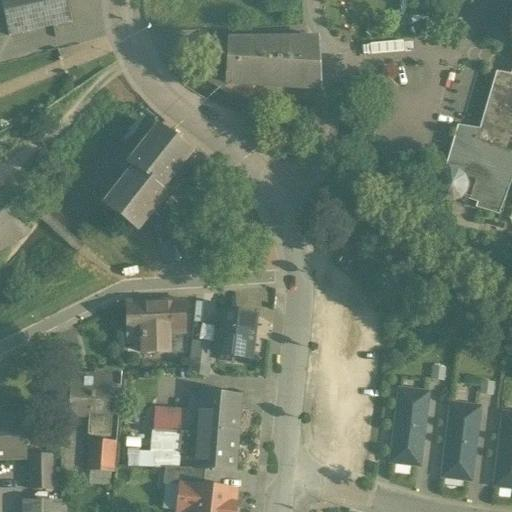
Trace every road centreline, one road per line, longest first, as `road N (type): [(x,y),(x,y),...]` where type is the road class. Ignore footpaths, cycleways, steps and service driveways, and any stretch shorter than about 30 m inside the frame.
road 1 (residential): [(0,348),(124,285),(299,276)]
road 2 (residential): [(277,194),(309,168),(339,80),(314,27),(311,0)]
road 3 (residential): [(284,476),(299,276)]
road 4 (residential): [(432,511),(284,476)]
road 5 (residential): [(277,194),(180,107)]
